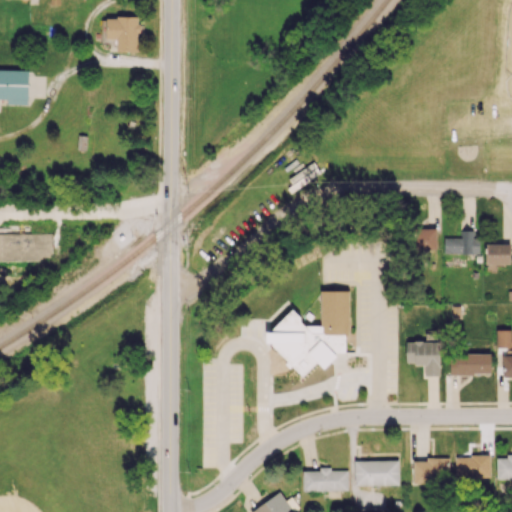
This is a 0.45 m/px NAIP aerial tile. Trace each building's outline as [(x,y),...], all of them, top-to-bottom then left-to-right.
[(138,51),(139,17),(106,16),(106,26),(102,26),(101,38),(117,38),(116,51),(138,51)] [(29,70),(0,69),(0,98),(7,99),(7,104),(28,105),(29,70)] [(437,228),(415,228),(414,248),(436,249),(437,228)] [(473,230),(459,230),(459,237),(444,237),(443,253),(478,253),(479,237),(473,237),(473,230)] [(52,232),(0,233),(0,260),(52,259),(52,232)] [(510,264),(510,243),(486,243),(486,264),(510,264)] [(349,290),(321,290),(320,325),(302,325),(302,318),(293,309),(269,331),(267,331),(266,343),(270,343),(301,376),(317,361),(323,368),(335,357),(335,352),(345,352),(345,336),(349,332),(349,290)] [(511,329),(496,329),(496,347),(511,347),(511,329)] [(439,375),(440,341),(406,341),(406,364),(425,364),(424,375),(439,375)] [(491,373),(490,353),(449,354),(450,374),(491,373)] [(511,354),(502,355),(502,376),(511,375),(511,354)] [(455,456),(455,478),(490,477),(490,455),(455,456)] [(497,479),(511,478),(511,455),(506,455),(506,458),(497,458),(497,479)] [(449,458),(413,459),(413,483),(450,482),(449,458)] [(354,460),(355,485),(399,484),(399,460),(354,460)] [(302,470),(303,490),(348,490),(348,468),(319,469),(319,470),(302,470)] [(251,510),(251,511),(293,511),(281,491),(251,510)]
